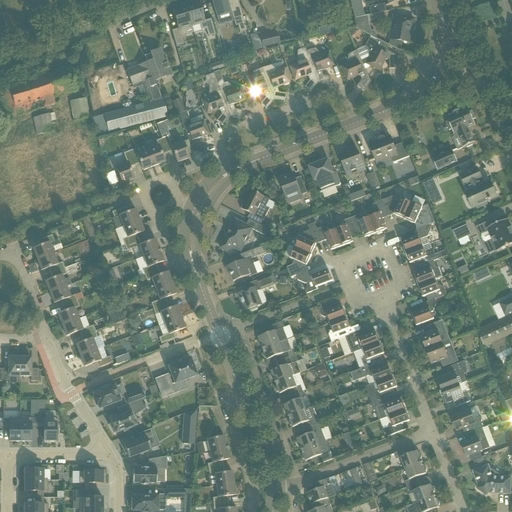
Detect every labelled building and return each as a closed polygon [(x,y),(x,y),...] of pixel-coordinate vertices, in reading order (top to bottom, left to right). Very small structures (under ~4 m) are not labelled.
[(188,3),(185,4),(191,27),(199,24),(201,31),(206,30),(208,37),(215,35),(211,20),(204,22),(198,0),(194,1),(193,0),(192,0),(188,1),(188,3)] [(211,0),(217,17),(231,13),(235,26),(237,26),(239,33),(246,31),(237,0),(211,0)] [(358,0),(350,0),(354,19),(363,17),(358,0)] [(191,27),(185,4),(181,5),(181,4),(174,5),(175,7),(172,8),(178,29),(171,31),(176,47),(184,45),(181,37),(186,36),(184,29),(191,27)] [(386,12),(384,4),(368,7),(370,15),(386,12)] [(354,19),(355,25),(368,23),(367,16),(363,17),(354,19)] [(414,20),(404,18),(393,16),(389,40),(408,43),(410,33),(409,33),(409,27),(412,28),(414,20)] [(333,32),(330,21),(317,24),(319,35),(333,32)] [(277,33),(260,37),(263,49),(279,45),(277,33)] [(400,58),(388,52),(386,47),(387,45),(375,39),(370,36),(365,47),(366,52),(358,55),(365,70),(370,67),(379,72),(385,60),(389,60),(389,69),(395,69),(401,60),(400,58)] [(318,84),(304,48),(301,41),(297,42),(300,50),(297,51),(296,64),(289,67),(291,72),(295,81),(306,77),(310,80),(304,87),(311,93),(318,84)] [(334,66),(330,57),(328,52),(321,55),(315,49),(306,52),(304,48),(318,84),(329,86),(330,77),(321,76),(322,71),(334,66)] [(145,56),(144,56),(147,63),(153,79),(160,76),(161,79),(171,75),(166,63),(164,63),(159,50),(150,54),(145,56)] [(370,83),(366,72),(365,70),(358,55),(356,51),(347,56),(348,64),(340,67),(346,81),(358,76),(362,79),(357,86),(363,91),(370,83)] [(147,63),(139,66),(139,67),(128,71),(127,71),(132,85),(144,81),(152,102),(93,119),(98,136),(168,117),(162,100),(161,100),(154,81),(154,82),(147,63)] [(290,83),(286,74),(284,69),(277,72),(271,66),(261,69),(274,101),(285,103),(286,94),(277,93),(278,88),(290,83)] [(274,101),(261,69),(253,73),(252,81),(245,84),(247,89),(251,98),(262,94),(266,97),(260,104),(267,109),(274,101)] [(74,90),(71,80),(68,70),(0,91),(0,100),(6,120),(16,117),(58,104),(56,96),(74,90)] [(246,100),(242,91),(240,86),(233,89),(227,83),(224,84),(219,72),(213,74),(230,118),(241,119),(242,111),(233,110),(234,105),(246,100)] [(213,74),(204,77),(205,81),(204,82),(209,87),(208,98),(201,101),(203,106),(206,115),(218,111),(222,114),(216,121),(223,126),(230,118),(213,74)] [(69,102),(73,121),(89,117),(85,99),(69,102)] [(177,115),(178,115),(185,112),(180,100),(172,103),(177,115)] [(470,113),(467,107),(467,108),(467,109),(460,112),(460,111),(453,114),(454,115),(447,118),(446,117),(448,122),(446,123),(449,131),(451,130),(454,135),(454,134),(457,132),(464,147),(463,147),(463,148),(466,147),(467,148),(473,145),(472,144),(475,143),(475,142),(474,142),(467,128),(474,125),(475,126),(475,125),(473,120),(475,119),(472,112),(470,113)] [(209,135),(203,121),(202,121),(191,125),(190,121),(186,111),(185,112),(178,115),(183,129),(188,140),(189,143),(193,153),(194,153),(202,154),(203,153),(204,146),(196,145),(197,140),(209,135)] [(33,119),(36,136),(52,132),(48,114),(33,119)] [(168,137),(161,139),(166,151),(172,149),(177,163),(189,159),(187,155),(182,142),(171,146),(168,137)] [(369,145),(377,164),(392,158),(393,163),(409,157),(404,143),(394,147),(390,137),(385,139),(385,138),(383,137),(379,139),(378,141),(369,145)] [(161,153),(166,151),(161,139),(156,141),(158,146),(147,150),(154,167),(165,163),(161,153)] [(154,167),(147,150),(137,154),(135,149),(129,152),(134,164),(139,162),(143,171),(154,167)] [(433,160),(433,159),(432,159),(437,171),(438,171),(457,162),(457,163),(458,162),(452,150),(452,151),(433,160)] [(128,166),(134,164),(129,152),(123,154),(127,164),(116,168),(122,184),(134,180),(128,166)] [(361,157),(359,158),(356,152),(352,153),(351,152),(339,156),(342,166),(347,178),(366,170),(361,157)] [(337,174),(334,173),(333,174),(328,160),(309,167),(315,181),(317,180),(322,192),(339,186),(340,184),(337,174)] [(477,169),(468,173),(461,176),(466,188),(467,187),(473,198),(472,199),(473,201),(474,201),(478,209),(487,205),(486,202),(497,197),(496,194),(498,193),(494,185),(492,186),(491,183),(483,187),(480,181),(482,180),(477,169)] [(379,188),(374,173),(366,175),(372,191),(379,188)] [(307,193),(305,186),(301,177),(295,179),(293,174),(290,175),(287,176),(287,178),(280,181),(283,190),(286,198),(289,204),(300,200),(299,197),(307,193)] [(436,179),(426,183),(434,205),(444,201),(436,179)] [(266,207),(270,200),(263,197),(262,193),(257,191),(254,192),(253,191),(248,199),(246,198),(241,209),(264,221),(270,209),(266,207)] [(404,220),(412,203),(401,198),(399,203),(394,201),(384,205),(390,203),(391,207),(396,210),(394,215),(404,220)] [(388,217),(384,205),(382,201),(372,205),(373,209),(376,214),(369,217),(376,234),(384,231),(387,230),(386,229),(383,219),(388,217)] [(427,206),(422,208),(412,203),(404,220),(415,225),(417,219),(422,221),(426,220),(429,225),(434,223),(427,206)] [(112,213),(114,219),(119,217),(123,228),(140,221),(135,210),(126,214),(124,208),(112,213)] [(376,234),(369,217),(362,219),(362,218),(358,216),(350,219),(357,235),(363,233),(365,238),(376,234)] [(351,237),(357,235),(350,219),(343,222),(341,226),(342,227),(335,230),(342,247),(353,243),(351,237)] [(220,249),(229,253),(232,246),(240,251),(251,229),(264,236),(268,230),(249,220),(246,226),(235,220),(220,249)] [(495,220),(486,224),(477,228),(489,254),(497,251),(497,252),(511,245),(511,229),(508,220),(497,225),(495,220)] [(144,232),(140,221),(123,228),(127,238),(122,240),(124,246),(136,241),(134,236),(144,232)] [(317,230),(314,224),(308,227),(310,231),(300,235),(294,248),(311,255),(316,245),(311,242),(312,238),(319,236),(317,230)] [(406,253),(423,247),(420,240),(428,237),(431,230),(429,225),(417,230),(419,236),(401,242),(406,253)] [(68,226),(58,230),(60,237),(71,233),(68,226)] [(471,235),(467,226),(453,232),(457,241),(471,235)] [(342,247),(335,230),(329,232),(327,227),(317,230),(319,236),(321,243),(327,240),(331,251),(342,247)] [(49,244),(54,242),(52,236),(40,240),(42,246),(33,249),(37,261),(53,254),(49,244)] [(138,246),(136,241),(124,246),(126,252),(139,247),(143,257),(160,251),(155,240),(138,246)] [(266,254),(263,247),(251,251),(254,258),(266,254)] [(432,251),(427,253),(425,253),(423,247),(406,253),(409,262),(410,261),(411,264),(415,262),(417,268),(434,262),(438,260),(434,250),(432,251)] [(239,257),(241,252),(233,248),(231,253),(239,257)] [(311,255),(294,248),(290,258),(294,260),(292,266),(287,267),(291,278),(296,276),(302,274),(300,267),(301,264),(307,266),(311,255)] [(447,250),(437,254),(440,259),(449,255),(447,250)] [(164,262),(160,251),(143,257),(147,268),(142,270),(144,276),(156,271),(154,266),(164,262)] [(53,254),(37,261),(41,272),(51,268),(53,273),(65,269),(62,263),(57,265),(53,254)] [(104,272),(98,256),(92,258),(98,274),(104,272)] [(257,274),(251,259),(242,263),(242,261),(225,267),(228,275),(230,274),(233,282),(250,276),(250,277),(257,274)] [(418,287),(436,280),(442,278),(438,269),(437,269),(434,262),(417,268),(420,274),(414,276),(418,287)] [(62,276),(67,274),(67,276),(80,271),(78,264),(65,269),(53,273),(55,279),(45,282),(49,293),(66,287),(62,276)] [(477,281),(491,276),(489,269),(474,274),(477,281)] [(333,281),(330,273),(329,270),(311,277),(308,271),(302,274),(296,276),(298,281),(305,284),(306,284),(307,286),(306,291),(307,294),(317,290),(316,288),(333,281)] [(158,276),(156,271),(144,276),(146,282),(151,280),(155,290),(172,284),(168,273),(158,276)] [(275,285),(272,275),(246,285),(248,291),(238,295),(245,311),(249,310),(250,311),(258,308),(257,307),(262,305),(257,292),(275,285)] [(447,296),(444,288),(440,286),(438,287),(436,280),(418,287),(423,298),(428,296),(430,301),(430,302),(435,300),(447,296)] [(163,300),(176,295),(172,284),(155,290),(159,301),(151,304),(153,310),(165,305),(163,300)] [(65,306),(77,301),(75,295),(70,297),(66,287),(49,293),(53,304),(63,301),(65,306)] [(511,298),(500,304),(505,315),(506,315),(511,312),(511,298)] [(431,313),(432,312),(436,303),(435,300),(430,302),(430,301),(413,308),(414,308),(416,308),(418,313),(412,315),(416,326),(426,323),(434,320),(431,313)] [(78,320),(74,309),(79,307),(77,301),(65,306),(67,311),(58,315),(62,326),(78,320)] [(347,317),(343,309),(342,306),(337,309),(335,303),(337,302),(336,302),(318,309),(321,316),(325,318),(327,317),(329,324),(347,317)] [(167,310),(165,305),(153,310),(155,316),(160,314),(164,324),(181,318),(177,307),(167,310)] [(117,306),(110,308),(115,322),(122,319),(117,306)] [(128,330),(131,337),(139,335),(137,331),(141,325),(138,316),(128,320),(131,329),(128,330)] [(485,347),(511,334),(511,316),(507,318),(478,332),(485,347)] [(351,328),(347,317),(329,324),(332,331),(330,331),(328,335),(331,343),(345,338),(348,337),(347,336),(345,330),(351,328)] [(185,329),(181,318),(164,324),(168,335),(159,338),(161,345),(173,340),(171,334),(185,329)] [(82,330),(78,320),(62,326),(66,337),(81,331),(83,336),(95,332),(93,326),(82,330)] [(263,349),(287,340),(283,329),(285,328),(283,322),(265,329),(267,334),(258,338),(259,339),(258,340),(258,342),(258,343),(259,345),(260,346),(261,346),(263,349)] [(444,336),(439,322),(427,327),(429,327),(431,333),(420,337),(423,344),(422,345),(424,351),(442,344),(442,342),(440,337),(444,336)] [(380,343),(377,335),(376,332),(370,334),(368,329),(370,328),(370,327),(352,334),(352,335),(350,336),(349,335),(347,336),(348,337),(345,338),(351,354),(363,350),(380,343)] [(85,342),(76,345),(80,356),(96,350),(92,340),(97,338),(95,332),(83,336),(85,342)] [(291,351),(287,340),(263,349),(264,353),(263,353),(263,355),(263,357),(264,358),(266,359),(267,360),(276,357),(278,363),(295,356),(293,350),(291,351)] [(159,342),(148,345),(151,352),(161,348),(159,342)] [(383,351),(380,343),(363,350),(365,356),(363,357),(362,361),(365,368),(381,362),(379,356),(384,354),(383,351)] [(445,351),(442,344),(424,351),(427,358),(428,357),(431,365),(442,360),(444,366),(442,367),(443,368),(452,364),(455,363),(450,349),(445,351)] [(113,363),(110,357),(106,358),(102,348),(96,350),(80,356),(84,367),(98,362),(100,368),(113,363)] [(324,360),(330,357),(326,348),(320,350),(324,360)] [(511,350),(511,349),(495,356),(498,362),(511,355),(511,350)] [(129,353),(116,358),(119,365),(132,359),(129,353)] [(298,362),(295,356),(278,363),(280,368),(271,372),(272,373),(271,374),(271,375),(271,377),(272,379),(273,380),(274,379),(276,383),(292,377),(292,376),(300,374),(296,363),(298,362)] [(20,377),(20,358),(8,358),(8,369),(2,369),(2,382),(8,382),(8,377),(20,377)] [(31,358),(20,358),(20,377),(31,377),(31,382),(39,382),(39,369),(31,369),(31,358)] [(176,364),(168,367),(174,385),(197,376),(190,359),(182,362),(182,361),(176,363),(176,364)] [(393,377),(390,368),(389,366),(383,368),(381,362),(365,368),(350,374),(352,379),(351,379),(352,382),(367,377),(367,376),(371,377),(373,377),(375,383),(393,377)] [(464,362),(457,364),(452,367),(442,370),(445,376),(437,379),(441,392),(459,385),(456,377),(464,374),(466,374),(467,370),(464,362)] [(317,367),(320,376),(327,374),(323,365),(317,367)] [(168,375),(155,380),(162,398),(175,394),(168,375)] [(296,388),(292,377),(276,383),(277,386),(276,387),(276,389),(276,390),(277,392),(278,393),(279,393),(280,394),(289,391),(291,396),(303,392),(300,386),(296,388)] [(397,388),(393,377),(375,383),(365,387),(366,389),(365,391),(366,395),(368,395),(371,404),(394,396),(392,390),(397,388)] [(459,385),(441,392),(446,404),(453,402),(455,408),(464,404),(471,402),(466,391),(469,390),(466,382),(459,385)] [(101,391),(93,395),(95,398),(93,399),(96,406),(98,406),(99,409),(120,401),(114,387),(109,388),(109,387),(101,390),(101,391)] [(142,390),(123,398),(126,406),(143,399),(145,398),(142,390)] [(305,398),(303,392),(291,396),(293,402),(284,406),(285,407),(284,407),(284,409),(284,411),(285,412),(286,414),(287,413),(289,417),(305,410),(301,399),(305,398)] [(350,393),(340,396),(343,405),(352,402),(350,393)] [(406,410),(403,402),(402,399),(396,401),(394,396),(371,404),(374,412),(375,411),(379,421),(388,417),(406,410)] [(111,423),(108,425),(113,434),(115,434),(123,431),(123,433),(124,433),(132,428),(136,426),(133,417),(139,413),(135,403),(143,400),(143,399),(126,406),(116,409),(117,410),(118,409),(120,416),(110,420),(111,423)] [(313,407),(305,410),(289,417),(290,420),(289,421),(289,422),(289,424),(290,426),(291,427),(292,426),(293,428),(302,424),(304,430),(319,424),(313,407)] [(349,420),(362,418),(361,410),(347,412),(349,420)] [(410,421),(406,410),(388,417),(391,424),(389,424),(388,428),(391,436),(409,429),(408,428),(407,429),(404,423),(410,421)] [(496,414),(498,420),(507,417),(504,410),(496,414)] [(184,415),(182,444),(194,445),(196,411),(184,415)] [(461,414),(452,418),(457,431),(468,427),(471,433),(482,429),(483,428),(481,422),(482,420),(481,419),(479,418),(474,420),(470,411),(461,414)] [(3,424),(3,428),(9,428),(9,442),(20,442),(20,419),(9,419),(9,424),(3,424)] [(20,419),(20,442),(31,442),(31,428),(37,428),(37,424),(31,424),(31,419),(20,419)] [(37,424),(37,428),(44,428),(44,442),(55,442),(55,435),(57,435),(57,428),(55,428),(55,419),(44,419),(44,424),(37,424)] [(326,441),(319,424),(304,430),(306,436),(297,439),(298,441),(297,441),(297,443),(297,445),(298,446),(299,447),(300,447),(301,450),(326,441)] [(482,451),(489,448),(482,429),(471,433),(465,435),(468,442),(462,444),(467,457),(476,454),(482,451)] [(124,446),(128,458),(151,450),(146,439),(152,437),(150,430),(138,434),(141,440),(124,446)] [(349,431),(344,434),(352,447),(357,444),(349,431)] [(89,444),(88,432),(75,432),(76,445),(89,444)] [(224,437),(207,441),(209,452),(227,448),(224,437)] [(333,460),(326,441),(301,450),(303,454),(302,454),(302,456),(302,458),(303,459),(304,461),(305,460),(306,462),(314,458),(317,465),(329,461),(333,460)] [(230,460),(227,448),(209,452),(212,463),(207,464),(208,470),(221,468),(220,462),(230,460)] [(419,453),(418,453),(417,452),(408,455),(406,449),(394,454),(397,460),(401,458),(405,469),(422,463),(420,459),(421,459),(421,457),(421,456),(420,454),(419,453)] [(132,471),(132,484),(140,484),(140,486),(148,486),(148,484),(156,484),(156,470),(166,470),(166,457),(148,461),(147,469),(140,469),(140,471),(132,471)] [(424,466),(423,466),(422,463),(405,469),(409,480),(405,482),(407,488),(419,483),(417,478),(426,474),(425,473),(426,472),(426,470),(426,469),(425,467),(424,466)] [(372,471),(369,464),(364,466),(367,473),(372,471)] [(510,494),(510,484),(510,478),(499,478),(500,475),(492,470),(490,471),(488,466),(473,472),(479,487),(477,489),(486,496),(488,493),(491,493),(492,492),(495,493),(496,493),(510,494)] [(222,474),(221,468),(208,470),(209,476),(214,476),(216,487),(234,484),(232,473),(222,474)] [(43,470),(24,471),(24,481),(48,481),(43,481),(43,470)] [(79,472),(79,484),(84,484),(84,491),(88,491),(88,484),(102,484),(102,472),(96,472),(96,470),(89,470),(89,472),(79,472)] [(308,497),(307,499),(307,500),(308,502),(310,503),(311,503),(312,505),(314,504),(326,499),(326,500),(336,496),(329,479),(314,485),(316,490),(307,494),(308,497)] [(48,492),(48,481),(24,481),(24,492),(37,492),(37,499),(43,499),(43,492),(48,492)] [(432,487),(431,487),(430,485),(421,489),(419,483),(407,488),(409,494),(414,492),(418,502),(410,505),(410,506),(435,497),(433,493),(434,493),(434,491),(434,489),(433,488),(432,487)] [(235,496),(234,484),(216,487),(218,498),(212,498),(213,505),(226,503),(225,497),(235,496)] [(79,498),(79,510),(102,510),(102,498),(95,498),(95,491),(88,491),(84,491),(79,491),(79,498)] [(165,510),(165,498),(164,498),(164,497),(157,497),(135,497),(135,501),(133,501),(133,500),(132,500),(132,511),(133,511),(142,511),(141,511),(150,511),(165,511),(165,510)] [(430,511),(439,508),(438,506),(439,506),(439,504),(439,502),(438,501),(437,500),(436,500),(435,497),(412,505),(414,511),(430,511)] [(47,511),(48,505),(43,505),(43,499),(37,499),(37,505),(24,505),(24,511),(47,511)] [(325,511),(324,507),(328,506),(326,500),(314,504),(317,510),(311,511),(325,511)] [(226,509),(226,503),(213,505),(213,511),(219,510),(218,511),(236,511),(237,509),(226,509)]
